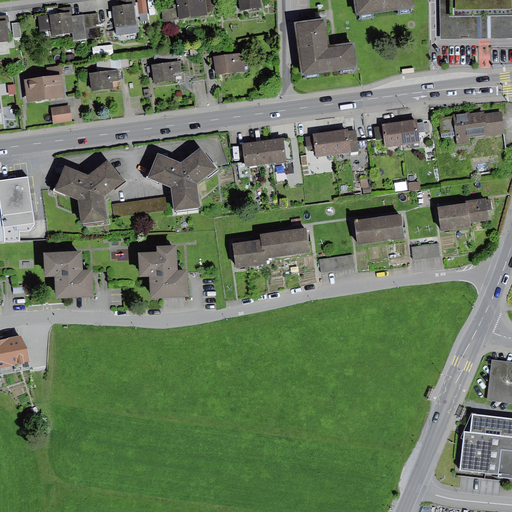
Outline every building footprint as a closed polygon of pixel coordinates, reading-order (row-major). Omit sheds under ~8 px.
[(146,0),(137,0),(139,15),(147,14),(146,0)] [(205,0),(177,0),(179,9),(162,11),(163,22),(207,18),(205,0)] [(230,0),(208,0),(210,13),(232,11),(230,0)] [(260,0),(239,0),(240,12),(262,10),(260,0)] [(415,0),(354,0),(357,17),(416,8),(415,0)] [(511,0),(441,0),(442,39),(484,39),(511,38),(511,0)] [(135,5),(112,8),(116,36),(139,33),(135,5)] [(101,38),(98,13),(72,16),(73,34),(74,41),(101,38)] [(71,14),(38,18),(39,32),(51,31),(52,37),(73,34),(72,16),(71,14)] [(326,19),(295,23),(302,77),(359,70),(356,42),(335,45),(329,46),(326,19)] [(0,43),(10,42),(7,21),(0,21),(0,43)] [(12,24),(14,39),(21,38),(20,23),(12,24)] [(111,45),(92,47),(93,57),(113,55),(111,45)] [(213,48),(214,57),(223,56),(221,47),(213,48)] [(179,50),(154,53),(155,61),(180,58),(179,50)] [(74,54),(65,55),(66,62),(75,61),(74,54)] [(223,56),(214,57),(216,76),(245,73),(243,54),(223,56)] [(127,57),(110,60),(111,69),(129,67),(127,57)] [(181,63),(151,66),(153,85),(175,83),(174,74),(182,73),(181,63)] [(118,70),(89,74),(92,93),(120,89),(118,70)] [(63,76),(24,80),(27,104),(66,99),(63,76)] [(15,85),(8,86),(9,95),(16,94),(15,85)] [(70,105),(51,108),(54,124),(72,122),(70,105)] [(486,112),(455,116),(458,145),(470,144),(469,138),(505,134),(503,113),(486,114),(486,112)] [(417,120),(401,123),(405,146),(420,144),(419,134),(417,123),(417,120)] [(401,123),(382,125),(383,127),(385,141),(386,149),(405,146),(401,123)] [(385,141),(383,127),(374,128),(376,142),(385,141)] [(348,131),(331,133),(335,156),(351,154),(348,132),(348,131)] [(356,131),(348,132),(351,154),(359,152),(356,131)] [(331,133),(313,135),(313,137),(315,150),(316,159),(335,156),(331,133)] [(313,137),(306,138),(308,151),(315,150),(313,137)] [(291,139),(271,141),(274,165),(287,163),(287,161),(294,160),(291,139)] [(271,141),(257,143),(260,167),(274,165),(271,141)] [(257,143),(243,145),(246,169),(260,167),(257,143)] [(181,165),(158,155),(147,181),(172,189),(174,213),(201,209),(197,186),(218,171),(201,149),(181,165)] [(87,177),(65,168),(54,192),(79,202),(81,226),(108,223),(104,197),(125,183),(108,162),(87,177)] [(32,180),(0,184),(4,220),(36,217),(32,180)] [(408,181),(395,183),(396,192),(409,190),(408,181)] [(420,183),(409,184),(410,191),(421,189),(420,183)] [(166,198),(113,205),(114,217),(167,211),(166,198)] [(468,205),(470,224),(490,221),(487,199),(467,201),(468,205)] [(454,207),(438,209),(440,234),(470,230),(470,224),(468,205),(454,207)] [(378,219),(355,223),(359,249),(405,242),(402,216),(378,219)] [(283,233),(262,236),(262,241),(265,262),(311,256),(307,230),(283,233)] [(265,262),(262,241),(248,243),(233,244),(236,270),(265,267),(265,262)] [(438,244),(412,247),(414,261),(440,258),(438,244)] [(157,254),(138,255),(140,278),(150,278),(151,300),(190,298),(188,272),(177,273),(176,247),(157,248),(157,254)] [(82,252),(43,254),(44,278),(55,278),(56,300),(94,298),(93,273),(83,274),(82,252)] [(353,256),(320,260),(321,272),(354,268),(353,256)] [(20,336),(0,339),(0,367),(31,362),(28,348),(20,336)] [(511,363),(492,361),(487,401),(511,404),(511,363)] [(430,388),(426,399),(430,400),(435,389),(430,388)] [(462,407),(457,418),(461,419),(466,409),(462,407)] [(511,420),(473,416),(471,433),(464,433),(460,472),(499,476),(499,478),(511,479),(511,420)]
